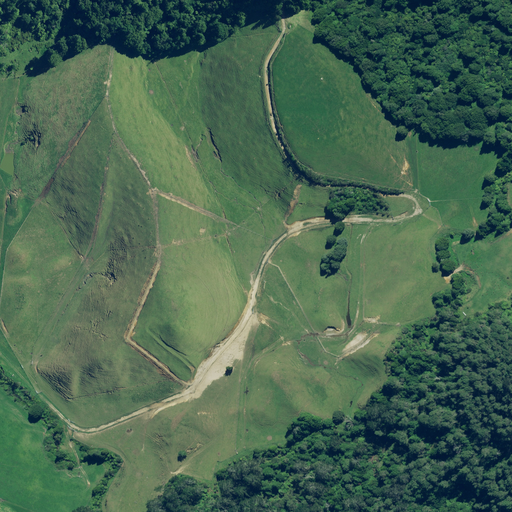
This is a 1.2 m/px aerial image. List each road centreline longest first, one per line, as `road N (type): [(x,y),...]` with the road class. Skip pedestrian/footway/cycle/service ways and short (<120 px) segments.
road 1 (track): [(219,511),(223,419),(242,372),(275,341),(350,332),(373,227),(410,211),(406,195),(296,167),(266,113),(262,66),(282,29),(283,0)]
road 2 (track): [(0,359),(76,430),(124,461),(111,511)]
